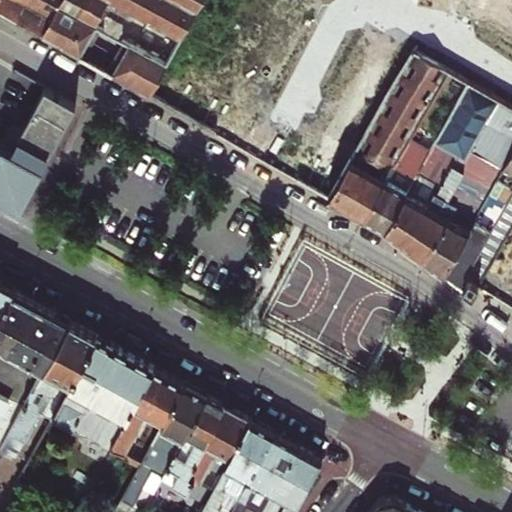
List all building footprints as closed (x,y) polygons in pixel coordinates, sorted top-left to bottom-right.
[(0,0),(0,8),(8,13),(14,0),(0,0)] [(107,0),(118,0),(137,10),(143,0),(14,0),(8,13),(82,55),(87,46),(82,43),(93,23),(88,20),(97,3),(104,7),(107,0)] [(143,0),(137,10),(152,18),(161,0),(143,0)] [(151,18),(181,36),(201,0),(161,0),(152,18),(151,18)] [(113,52),(118,55),(127,39),(122,36),(113,52)] [(104,67),(149,93),(167,61),(127,39),(118,55),(113,52),(104,67)] [(422,162),(427,152),(433,141),(467,82),(446,70),(401,150),(413,157),(422,162)] [(442,271),(457,282),(462,272),(511,188),(496,179),(502,168),(511,150),(511,107),(467,82),(433,141),(454,153),(403,242),(423,257),(442,271)] [(75,103),(44,85),(18,136),(48,153),(75,103)] [(18,136),(11,148),(42,165),(48,153),(18,136)] [(448,164),(454,153),(433,141),(427,152),(448,164)] [(0,147),(0,194),(20,206),(42,165),(11,148),(2,143),(0,147)] [(363,217),(384,228),(414,176),(405,171),(413,157),(401,150),(363,217)] [(511,173),(511,150),(502,168),(511,173)] [(414,176),(415,173),(422,162),(413,157),(405,171),(414,176)] [(384,228),(403,242),(442,174),(434,169),(428,180),(415,173),(414,176),(384,228)] [(462,272),(457,282),(465,289),(469,292),(475,282),(471,279),(462,272)] [(0,280),(0,311),(3,305),(13,288),(0,281),(0,280)] [(0,344),(42,368),(70,318),(13,288),(3,305),(0,311),(0,344)] [(51,417),(53,412),(96,333),(70,318),(42,368),(8,432),(23,440),(39,411),(51,417)] [(87,431),(110,443),(154,364),(96,333),(53,412),(73,423),(73,426),(84,432),(87,431)] [(146,410),(163,419),(184,380),(154,364),(110,443),(124,451),(146,410)] [(162,447),(174,453),(206,393),(184,380),(163,419),(141,460),(152,466),(162,447)] [(199,481),(187,474),(226,403),(206,393),(174,453),(164,472),(161,476),(205,501),(212,488),(199,481)] [(211,459),(224,466),(251,417),(226,403),(187,474),(199,481),(211,459)] [(237,498),(238,496),(274,430),(251,417),(224,466),(212,488),(205,501),(199,511),(216,511),(221,505),(217,503),(224,491),(237,498)] [(238,496),(261,509),(297,442),(274,430),(238,496)] [(291,511),(322,456),(297,442),(261,509),(267,511),(291,511)] [(152,466),(164,472),(174,453),(162,447),(152,466)] [(121,498),(137,507),(152,480),(135,471),(121,498)] [(231,510),(235,511),(259,511),(261,509),(238,496),(237,498),(231,510)] [(399,511),(406,501),(396,496),(380,498),(368,511),(399,511)] [(425,511),(406,501),(399,511),(425,511)]
